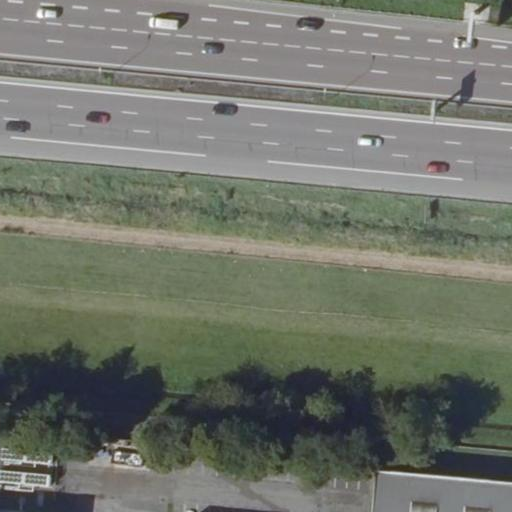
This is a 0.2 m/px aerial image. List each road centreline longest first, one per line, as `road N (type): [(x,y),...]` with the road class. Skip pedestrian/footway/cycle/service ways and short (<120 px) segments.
road 1 (motorway): [(0,111),(511,159)]
road 2 (motorway): [(472,70),(0,25)]
road 3 (motorway): [(472,70),(303,29),(79,0)]
